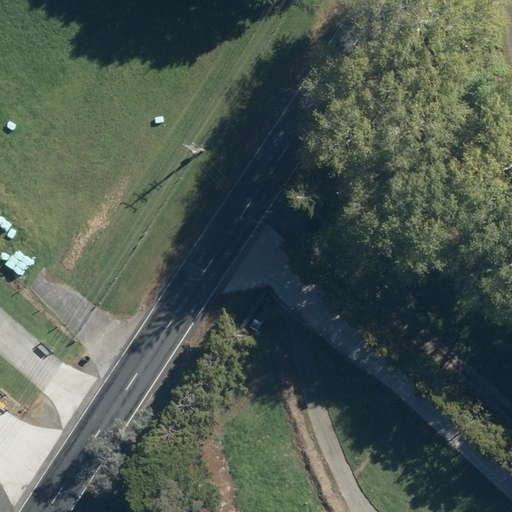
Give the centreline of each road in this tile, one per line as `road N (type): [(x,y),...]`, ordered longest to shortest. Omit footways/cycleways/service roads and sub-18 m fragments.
road 1 (secondary): [(48,511),(381,0)]
road 2 (unknown): [(98,435),(0,346)]
